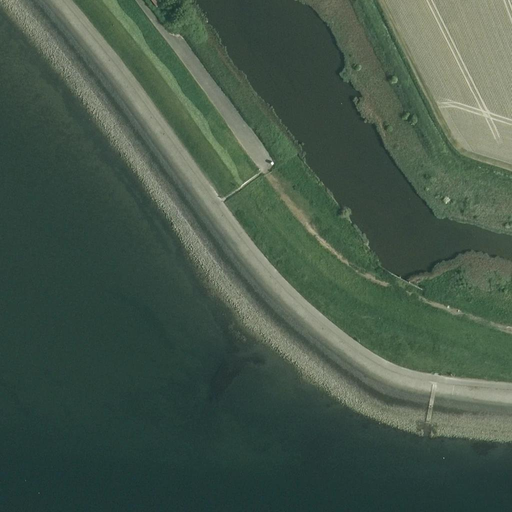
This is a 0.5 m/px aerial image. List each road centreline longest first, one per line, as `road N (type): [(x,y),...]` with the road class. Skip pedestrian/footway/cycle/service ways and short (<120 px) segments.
road 1 (track): [(262,172),(297,223),(356,275),(511,332)]
road 2 (unclassified): [(262,172),(138,0)]
